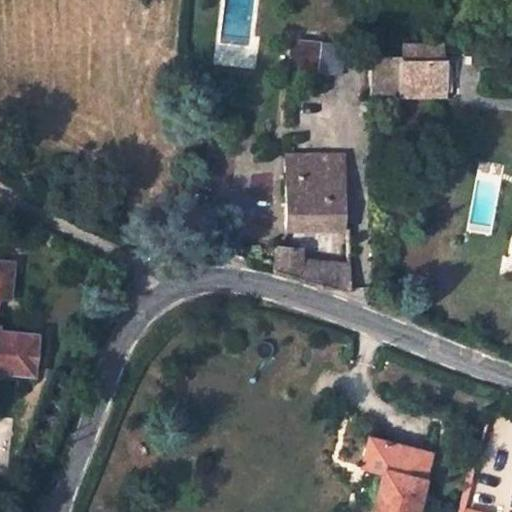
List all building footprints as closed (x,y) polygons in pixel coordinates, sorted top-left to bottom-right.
[(319,43),(291,40),(288,70),(315,73),(319,43)] [(440,62),(441,44),(404,44),(404,59),(371,59),(370,91),(397,91),(397,94),(443,94),(444,62),(440,62)] [(341,155),(286,155),(285,228),(341,228),(341,155)] [(328,286),(331,264),(298,260),(299,250),(278,248),(274,271),(308,280),(328,286)] [(0,297),(1,298),(12,299),(16,260),(0,258),(0,297)] [(349,266),(331,264),(328,286),(331,287),(348,292),(349,266)] [(37,335),(0,332),(0,372),(34,376),(37,335)] [(380,475),(371,511),(413,511),(426,456),(366,443),(360,470),(380,475)]
